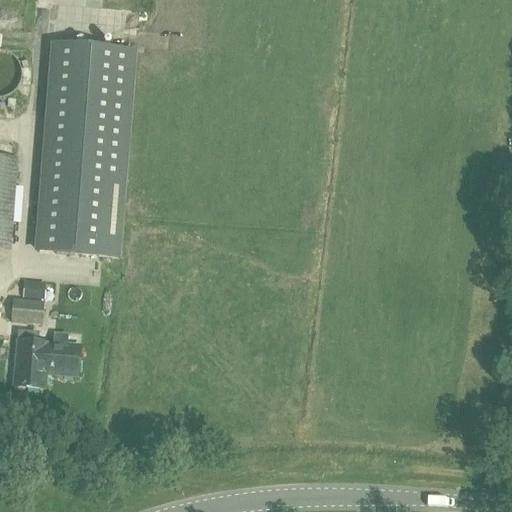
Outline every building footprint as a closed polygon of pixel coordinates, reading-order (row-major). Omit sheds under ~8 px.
[(39,252),(118,258),(134,51),(55,45),(39,252)] [(0,97),(1,97),(4,96),(6,95),(9,94),(11,93),(13,91),(15,89),(17,87),(18,85),(19,82),(20,80),(20,77),(20,74),(20,71),(20,69),(19,66),(18,64),(17,61),(15,59),(13,57),(11,56),(9,54),(6,53),(4,52),(1,51),(0,51),(0,97)] [(0,249),(10,250),(17,158),(0,156),(0,249)] [(14,299),(11,317),(10,324),(42,327),(42,319),(46,284),(24,282),(22,300),(14,299)] [(77,378),(80,348),(66,346),(67,337),(55,336),(54,345),(18,342),(14,387),(44,390),(45,375),(77,378)]
